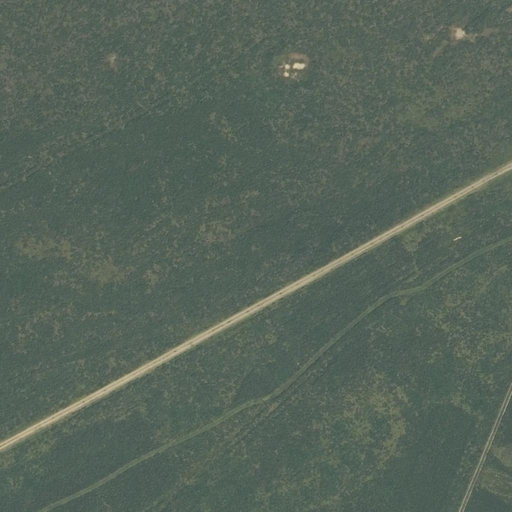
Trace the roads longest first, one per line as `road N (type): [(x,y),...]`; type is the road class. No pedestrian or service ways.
road 1 (track): [(0,448),(511,165)]
road 2 (unknown): [(43,511),(277,389),(376,304),(511,235)]
road 3 (track): [(460,511),(511,382)]
